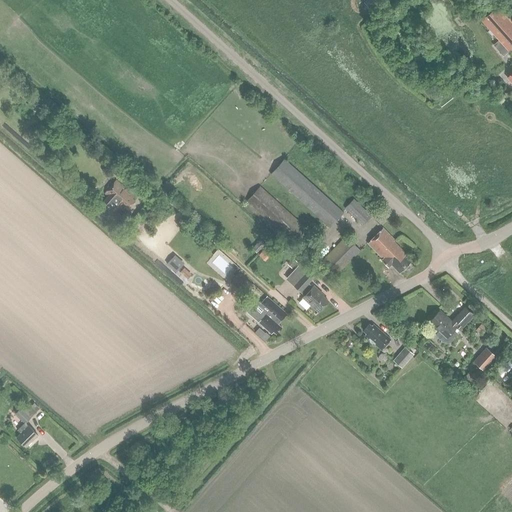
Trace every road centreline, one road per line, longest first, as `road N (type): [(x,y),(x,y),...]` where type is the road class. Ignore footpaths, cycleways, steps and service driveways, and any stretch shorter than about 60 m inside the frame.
road 1 (unclassified): [(22,511),(112,444),(428,275),(446,255)]
road 2 (unclassified): [(446,255),(168,0)]
